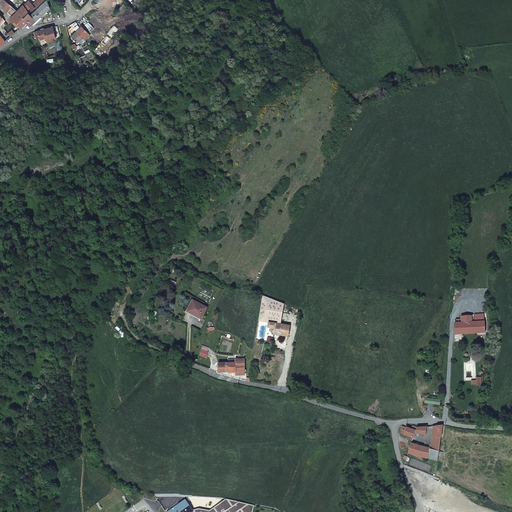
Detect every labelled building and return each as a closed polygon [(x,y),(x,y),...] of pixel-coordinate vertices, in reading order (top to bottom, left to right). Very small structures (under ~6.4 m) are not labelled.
[(8,13),(12,6),(17,12),(23,19),(30,13),(35,9),(36,10),(47,0),(37,0),(38,0),(27,10),(24,6),(20,9),(7,0),(4,0),(1,7),(8,13)] [(50,9),(47,0),(36,10),(31,15),(30,13),(23,19),(27,22),(30,27),(50,9)] [(27,22),(23,19),(17,12),(12,16),(10,19),(13,23),(15,21),(21,28),(27,22)] [(47,38),(46,38),(48,43),(56,38),(53,26),(44,29),(47,38)] [(78,43),(83,38),(76,31),(72,26),(68,30),(73,35),(71,36),(78,43)] [(85,36),(89,33),(82,26),(76,31),(83,38),(85,36)] [(44,29),(38,31),(40,40),(46,38),(47,38),(44,29)] [(284,304),(262,295),(259,321),(269,322),(268,328),(272,329),(272,334),(288,336),(290,326),(280,324),(284,304)] [(193,300),(187,311),(201,319),(207,308),(193,300)] [(471,316),(461,317),(462,319),(456,319),(456,323),(455,323),(455,334),(463,334),(485,332),(484,322),(471,323),(471,319),(471,316)] [(197,348),(195,354),(199,356),(199,355),(206,358),(208,352),(197,348)] [(218,363),(218,372),(235,372),(236,375),(245,375),(245,359),(239,359),(235,359),(235,363),(218,363)] [(408,453),(437,461),(438,456),(439,453),(443,425),(433,426),(430,448),(411,443),(408,453)] [(411,429),(402,426),(399,433),(413,438),(415,433),(425,435),(427,427),(416,428),(412,426),(411,429)] [(252,511),(253,505),(225,499),(209,511),(198,508),(193,511),(184,499),(165,511),(252,511)]
